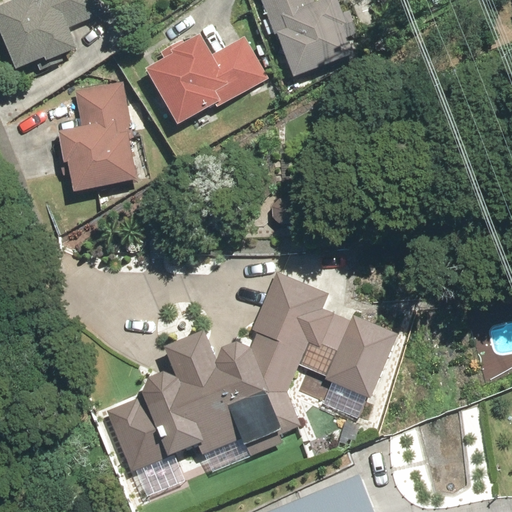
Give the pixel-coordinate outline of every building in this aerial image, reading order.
[(27,0),(0,11),(0,16),(23,72),(52,60),(53,63),(83,51),(74,30),(106,16),(99,0),(27,0)] [(316,0),(266,0),(282,41),(286,40),(302,80),(361,57),(354,38),(361,35),(352,11),(348,13),(342,0),(330,0),(318,5),(316,0)] [(169,62),(149,72),(155,82),(158,80),(185,127),(223,105),(224,108),(272,80),(248,39),(217,57),(205,36),(188,46),(185,41),(164,53),(169,62)] [(75,164),(81,195),(145,182),(134,129),(135,128),(126,83),(78,93),(86,130),(64,134),(71,165),(75,164)] [(151,395),(109,412),(133,471),(203,443),(208,455),(249,439),(252,447),(304,427),(291,393),(303,366),(329,376),(328,379),(335,382),(326,403),(362,418),(371,396),(376,398),(377,396),(401,333),(357,314),(355,320),(322,307),(328,293),(281,272),(256,330),(260,331),(254,346),(243,340),(227,347),(224,359),(222,359),(210,330),(170,346),(180,371),(176,373),(170,371),(154,377),(149,391),(151,395)] [(378,511),(362,474),(270,511),(378,511)]
